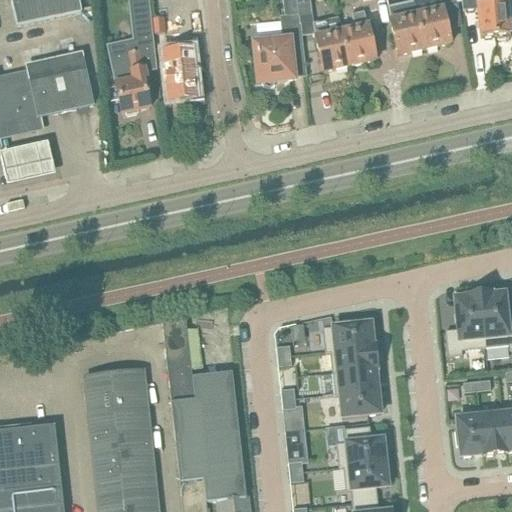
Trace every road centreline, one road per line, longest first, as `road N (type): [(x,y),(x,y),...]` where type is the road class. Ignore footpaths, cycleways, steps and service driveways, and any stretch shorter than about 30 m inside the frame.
road 1 (secondary): [(0,252),(511,139)]
road 2 (residential): [(275,511),(259,318),(414,279)]
road 3 (residential): [(511,110),(240,170)]
road 4 (residential): [(240,170),(0,221)]
road 5 (residential): [(414,279),(436,493)]
road 6 (residential): [(240,170),(218,80),(210,0)]
